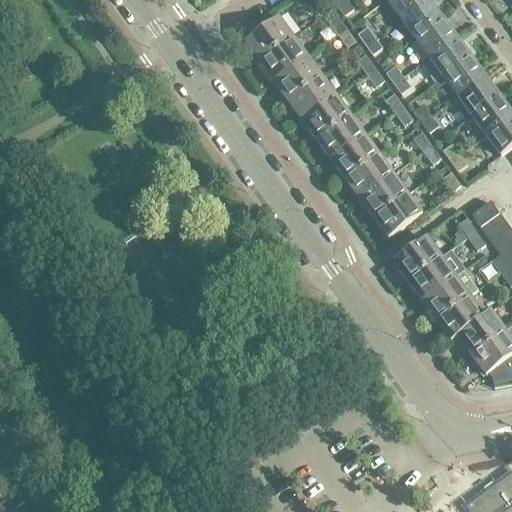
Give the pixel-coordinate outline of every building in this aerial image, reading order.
[(327,5),(323,0),(309,0),(318,12),(327,5)] [(330,0),(337,10),(347,3),(344,0),(330,0)] [(401,22),(429,2),(427,0),(391,0),(387,3),(401,22)] [(401,22),(415,42),(443,21),(429,2),(401,22)] [(354,13),(347,3),(337,10),(344,20),(354,13)] [(338,39),(347,32),(337,19),(328,26),(338,39)] [(244,46),(259,67),(294,41),(279,21),(244,46)] [(429,61),(457,41),(443,21),(415,42),(429,61)] [(366,49),(375,42),(368,31),(358,38),(366,49)] [(356,45),(347,32),(338,39),(347,51),(356,45)] [(308,61),(294,41),(259,67),(273,86),(308,61)] [(457,41),(429,61),(444,80),(471,60),(457,41)] [(382,52),(375,42),(366,49),(373,59),(382,52)] [(366,78),(375,71),(366,59),(357,65),(366,78)] [(444,80),(458,100),(485,80),(471,60),(444,80)] [(273,86),(287,106),(322,80),(308,61),(273,86)] [(394,88),(403,80),(396,70),(386,77),(394,88)] [(385,84),(375,71),(366,78),(376,91),(385,84)] [(336,100),(322,80),(287,106),(302,125),(336,100)] [(411,90),(403,80),(394,88),(401,98),(411,90)] [(500,99),(485,80),(458,100),(472,119),(500,99)] [(395,117),(404,110),(394,97),(385,104),(395,117)] [(511,119),(511,116),(500,99),(472,119),(486,139),(511,119)] [(302,125),(316,145),(350,119),(336,100),(302,125)] [(422,127),(432,119),(424,109),(414,116),(422,127)] [(413,123),(404,110),(395,117),(404,130),(413,123)] [(350,119),(316,145),(330,164),(364,139),(350,119)] [(439,129),(432,119),(422,127),(429,136),(439,129)] [(511,119),(486,139),(501,159),(511,150),(511,119)] [(423,156),(432,149),(423,136),(414,143),(423,156)] [(330,164),(344,184),(379,158),(364,139),(330,164)] [(451,165),(460,158),(453,147),(443,154),(451,165)] [(441,162),(432,149),(423,156),(433,169),(441,162)] [(393,178),(379,158),(344,184),(358,203),(393,178)] [(467,168),(460,158),(451,165),(458,175),(467,168)] [(461,189),(451,176),(443,182),(452,195),(461,189)] [(407,198),(393,178),(358,203),(372,223),(407,198)] [(407,198),(372,223),(387,243),(421,217),(407,198)] [(481,231),(499,217),(490,205),(472,218),(481,231)] [(507,228),(499,217),(481,231),(488,241),(507,228)] [(468,241),(477,235),(468,222),(459,228),(468,241)] [(511,238),(511,234),(507,228),(488,241),(495,250),(511,238)] [(486,248),(477,235),(468,241),(477,254),(486,248)] [(511,253),(511,238),(495,250),(500,258),(502,261),(511,253)] [(407,286),(441,261),(426,240),(392,266),(407,286)] [(511,253),(502,261),(509,270),(511,267),(511,253)] [(510,271),(509,270),(502,261),(500,258),(492,263),(501,277),(510,271)] [(421,305),(456,280),(441,261),(407,286),(421,305)] [(511,273),(510,271),(501,277),(511,290),(511,289),(511,273)] [(421,305),(435,325),(470,300),(456,280),(421,305)] [(484,319),(470,300),(435,325),(450,345),(484,319)] [(484,319),(450,345),(457,340),(471,359),(505,334),(490,314),(484,319)] [(511,377),(511,329),(505,334),(471,359),(485,379),(503,366),(511,377)] [(511,511),(511,473),(458,511),(511,511)] [(19,494),(8,501),(15,511),(26,504),(19,494)]
